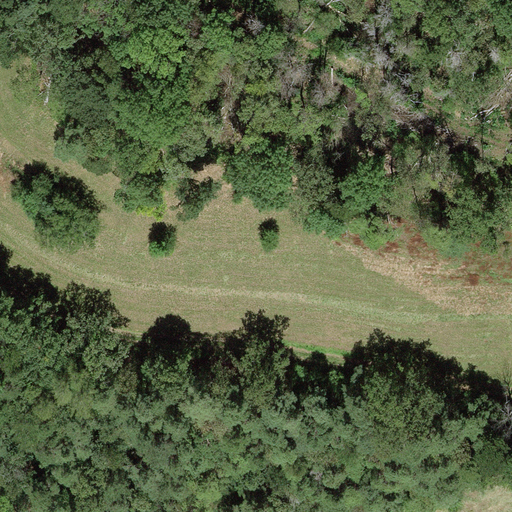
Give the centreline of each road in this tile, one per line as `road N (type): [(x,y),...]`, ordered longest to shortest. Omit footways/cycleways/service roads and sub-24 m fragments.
road 1 (track): [(0,296),(57,324),(435,376),(511,378)]
road 2 (track): [(223,511),(511,469)]
